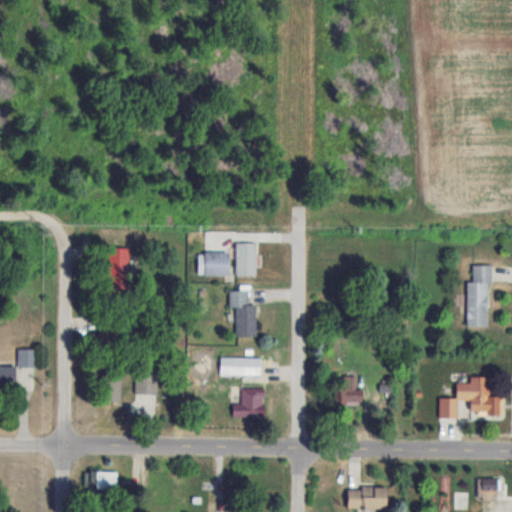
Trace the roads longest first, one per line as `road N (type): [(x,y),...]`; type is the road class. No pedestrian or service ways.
road 1 (residential): [(511,448),(0,443)]
road 2 (residential): [(297,511),(300,206)]
road 3 (residential): [(63,511),(66,257),(53,224)]
